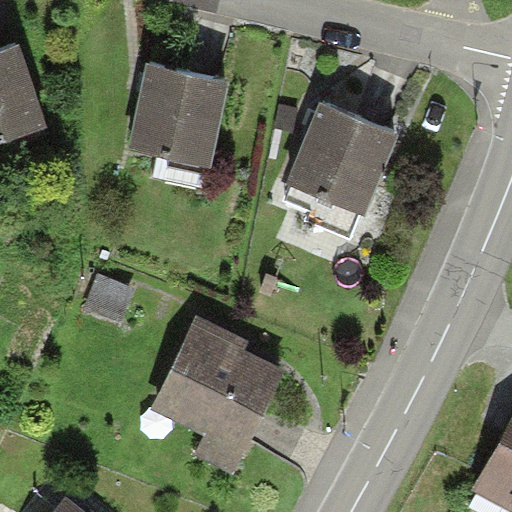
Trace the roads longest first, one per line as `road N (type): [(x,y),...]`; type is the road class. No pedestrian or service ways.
road 1 (tertiary): [(511,172),(351,511)]
road 2 (residential): [(251,0),(511,66)]
